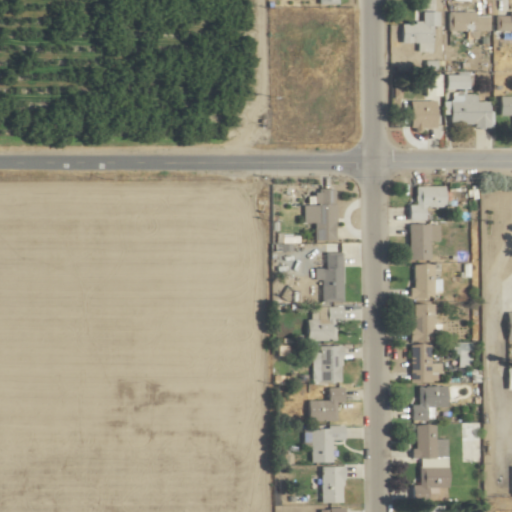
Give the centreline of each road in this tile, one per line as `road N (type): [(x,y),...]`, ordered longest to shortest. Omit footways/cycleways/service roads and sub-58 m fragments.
road 1 (residential): [(375,511),(370,0)]
road 2 (residential): [(0,162),(511,161)]
